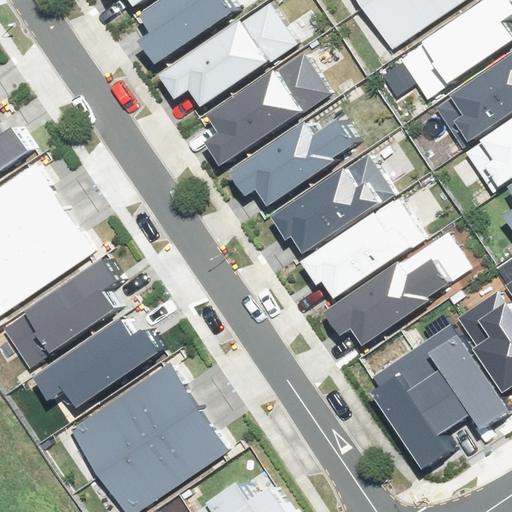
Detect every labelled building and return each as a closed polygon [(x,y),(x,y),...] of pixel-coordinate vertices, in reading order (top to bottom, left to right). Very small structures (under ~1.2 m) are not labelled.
[(167,28),(156,36),(170,57),(247,3),(244,0),(172,0),(156,11),(167,28)] [(377,0),(373,3),(402,47),(473,0),(377,0)] [(511,23),(511,0),(490,0),(415,57),(442,92),(511,39),(511,27),(510,25),(511,23)] [(276,2),(171,71),(187,94),(203,83),(212,97),(301,39),(276,2)] [(226,133),(210,144),(222,161),(328,89),(303,52),(212,113),(226,133)] [(511,62),(447,109),(475,147),(511,120),(511,62)] [(317,114),(242,163),(260,190),(270,183),(280,198),(368,141),(350,113),(326,128),(317,114)] [(0,127),(0,171),(36,146),(18,121),(3,132),(0,127)] [(511,129),(478,155),(510,196),(511,194),(511,129)] [(374,150),(276,212),(286,228),(299,220),(316,245),(401,191),(374,150)] [(47,161),(0,192),(0,256),(77,205),(47,161)] [(338,272),(348,288),(434,232),(409,193),(312,256),(328,279),(338,272)] [(77,205),(0,256),(0,309),(5,317),(107,249),(77,205)] [(413,254),(337,304),(355,330),(366,322),(375,336),(460,280),(442,252),(421,265),(413,254)] [(113,256),(18,324),(45,361),(125,304),(113,287),(128,276),(113,256)] [(470,312),(511,374),(511,298),(505,288),(470,312)] [(137,313),(50,374),(75,410),(89,400),(92,403),(172,347),(157,325),(149,330),(137,313)] [(459,320),(420,345),(468,417),(482,408),(492,423),(511,409),(511,386),(473,328),(467,332),(459,320)] [(453,427),(468,417),(420,345),(380,371),(389,384),(386,386),(435,460),(463,442),(453,427)] [(177,357),(75,425),(105,469),(207,401),(177,357)] [(207,401),(105,469),(133,511),(136,511),(236,445),(207,401)] [(204,505),(208,511),(305,511),(284,479),(264,492),(251,473),(204,505)]
